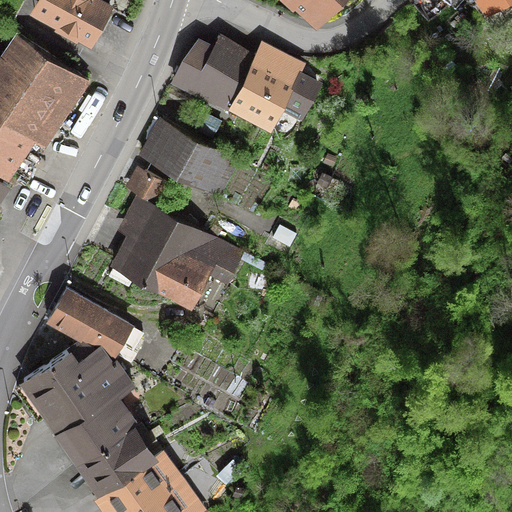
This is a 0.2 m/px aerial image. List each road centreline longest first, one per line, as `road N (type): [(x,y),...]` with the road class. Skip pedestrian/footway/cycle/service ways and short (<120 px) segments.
road 1 (tertiary): [(170,0),(69,210)]
road 2 (residential): [(390,0),(349,35),(329,41),(306,40),(216,0)]
road 3 (residential): [(69,210),(0,350)]
